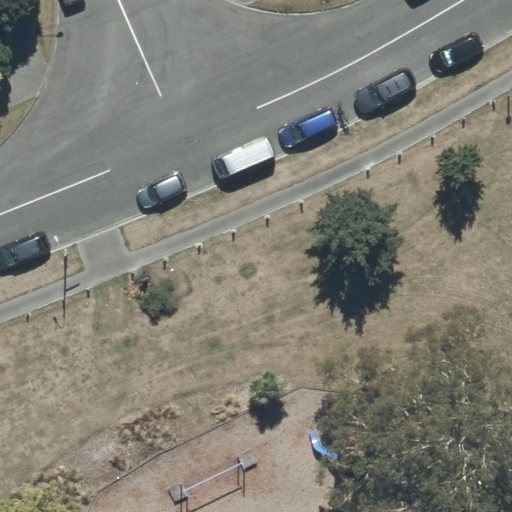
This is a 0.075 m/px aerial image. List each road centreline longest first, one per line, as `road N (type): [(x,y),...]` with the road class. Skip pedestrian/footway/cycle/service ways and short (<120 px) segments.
road 1 (residential): [(474,0),(343,71),(180,143)]
road 2 (residential): [(180,143),(0,215)]
road 3 (residential): [(180,143),(118,0)]
